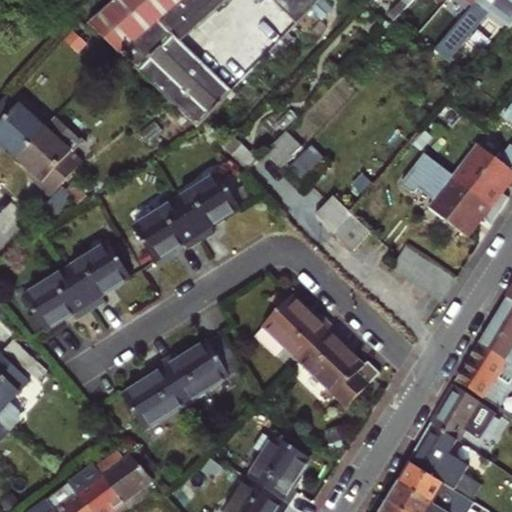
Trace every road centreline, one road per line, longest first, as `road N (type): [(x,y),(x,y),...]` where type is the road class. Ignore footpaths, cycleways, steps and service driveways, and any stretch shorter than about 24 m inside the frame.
road 1 (residential): [(81,365),(283,247),(426,380)]
road 2 (residential): [(511,248),(426,380)]
road 3 (residential): [(426,380),(342,511)]
